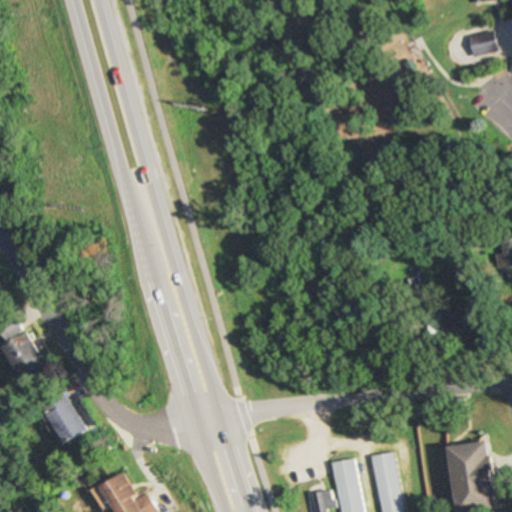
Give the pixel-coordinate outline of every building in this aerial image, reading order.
[(468,36),(473,57),(496,51),(491,30),(468,36)] [(511,238),(501,239),(503,274),(511,272),(511,238)] [(489,314),(446,322),(449,342),(493,334),(489,314)] [(49,363),(30,331),(29,332),(21,319),(6,327),(14,343),(9,346),(26,376),(49,363)] [(68,392),(46,403),(69,444),(90,432),(68,392)] [(452,446),(458,511),(479,511),(497,510),(490,442),(452,446)] [(403,511),(395,453),(374,455),(381,511),(403,511)] [(365,511),(357,459),(335,462),(342,511),(365,511)] [(160,511),(148,494),(143,497),(126,472),(98,492),(108,507),(115,503),(120,511),(160,511)] [(333,491),(314,495),(317,511),(329,511),(329,510),(337,509),(333,491)]
